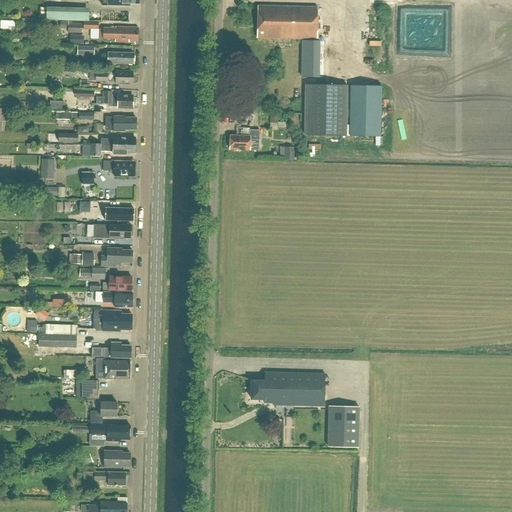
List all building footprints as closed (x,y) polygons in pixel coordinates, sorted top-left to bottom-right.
[(41,20),(84,21),(84,7),(41,6),(41,20)] [(317,40),(317,31),(317,16),(318,8),(258,7),(257,39),(303,40),(303,66),(313,66),(314,40),(317,40)] [(98,30),(98,22),(83,22),(83,29),(98,30)] [(81,33),(81,24),(68,24),(67,29),(67,33),(81,33)] [(138,40),(138,28),(115,27),(115,29),(110,29),(110,30),(104,30),(103,33),(99,32),(99,39),(115,40),(115,43),(129,43),(129,40),(138,40)] [(67,43),(81,44),(81,35),(67,35),(67,43)] [(93,56),(94,47),(77,46),(76,55),(93,56)] [(134,65),(134,54),(108,53),(108,64),(134,65)] [(75,76),(75,69),(53,68),(52,75),(75,76)] [(132,85),(133,73),(116,72),(116,74),(96,73),(96,82),(108,82),(108,78),(116,79),(115,84),(132,85)] [(346,137),(347,86),(306,85),(305,136),(346,137)] [(380,137),(381,86),(350,86),(349,136),(380,137)] [(118,99),(112,99),(112,92),(102,92),(102,98),(96,98),(96,104),(108,104),(110,104),(110,107),(118,107),(118,108),(132,109),(133,97),(118,96),(118,99)] [(249,115),(249,123),(259,124),(260,115),(249,115)] [(124,118),(106,118),(106,131),(114,131),(124,131),(124,129),(135,130),(135,119),(124,119),(124,118)] [(259,151),(259,131),(250,131),(249,137),(230,136),(230,150),(250,151),(259,151)] [(77,143),(77,134),(58,134),(58,143),(77,143)] [(105,146),(135,146),(135,138),(113,138),(113,139),(101,139),(101,141),(104,141),(104,143),(105,143),(105,146)] [(135,154),(135,146),(105,146),(105,143),(104,143),(104,141),(101,141),(101,145),(91,144),(91,156),(101,157),(101,152),(113,152),(113,155),(126,155),(126,153),(135,154)] [(285,160),(294,160),(294,148),(285,148),(285,160)] [(55,160),(42,160),(41,179),(54,179),(55,160)] [(135,165),(135,163),(123,162),(104,162),(103,171),(114,172),(114,177),(134,177),(135,165)] [(94,185),(94,173),(82,173),(83,185),(94,185)] [(44,195),(57,196),(57,188),(44,187),(44,195)] [(55,211),(68,211),(68,202),(55,202),(55,211)] [(79,202),(79,212),(99,212),(99,202),(79,202)] [(133,220),(133,212),(130,212),(130,209),(111,208),(111,223),(121,223),(121,220),(133,220)] [(133,236),(133,233),(131,231),(132,226),(96,225),(96,238),(109,239),(109,235),(117,235),(117,239),(124,240),(125,238),(131,239),(131,237),(133,236)] [(132,263),(132,251),(121,251),(121,249),(108,249),(107,257),(102,257),(102,266),(121,267),(121,263),(132,263)] [(93,265),(93,254),(82,254),(82,255),(81,264),(81,265),(93,265)] [(69,255),(69,264),(81,264),(82,255),(69,255)] [(105,280),(105,269),(93,269),(93,279),(105,280)] [(131,292),(132,278),(110,277),(109,283),(103,283),(103,290),(109,291),(131,292)] [(132,308),(132,294),(115,293),(85,292),(84,302),(115,303),(115,307),(132,308)] [(53,299),(53,307),(68,308),(68,300),(68,299),(53,299)] [(40,309),(36,315),(43,319),(46,314),(40,309)] [(131,330),(131,315),(121,315),(121,312),(101,311),(101,319),(95,319),(95,329),(96,330),(119,331),(120,329),(131,330)] [(25,320),(25,331),(34,331),(34,320),(25,320)] [(44,335),(76,335),(76,328),(77,328),(77,325),(44,324),(44,335)] [(77,335),(76,335),(44,335),(39,334),(39,347),(38,356),(76,357),(76,348),(77,335)] [(104,358),(131,358),(131,346),(121,346),(121,343),(111,343),(111,349),(104,348),(104,358)] [(130,379),(130,362),(105,361),(105,359),(97,359),(96,379),(104,379),(130,379)] [(63,379),(77,379),(77,370),(63,370),(63,379)] [(324,406),(325,375),(265,373),(265,382),(252,381),(251,399),(264,399),(264,403),(273,403),(273,405),(324,406)] [(99,400),(99,381),(82,381),(82,399),(99,400)] [(116,417),(117,403),(101,403),(101,412),(91,412),(91,424),(102,424),(102,416),(116,417)] [(358,448),(359,408),(328,407),(327,448),(358,448)] [(130,426),(107,425),(107,426),(91,425),(91,427),(91,433),(91,435),(107,435),(107,441),(121,442),(121,440),(130,440),(130,426)] [(130,467),(130,453),(122,453),(122,452),(104,451),(104,468),(121,468),(121,467),(130,467)] [(85,455),(80,458),(83,466),(89,464),(85,455)] [(108,473),(94,473),(94,480),(108,481),(108,486),(125,486),(125,473),(108,473)] [(127,511),(127,504),(117,504),(117,502),(100,502),(100,506),(88,505),(88,511),(127,511)]
